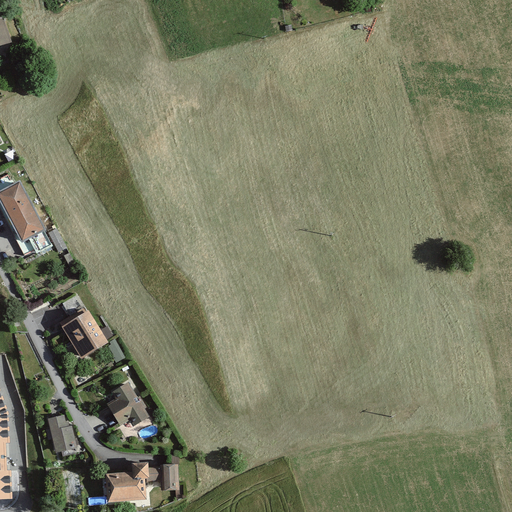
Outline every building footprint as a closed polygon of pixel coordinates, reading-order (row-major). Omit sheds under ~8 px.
[(4,17),(0,18),(0,45),(12,42),(4,17)] [(20,181),(0,190),(0,196),(23,240),(45,229),(20,181)] [(91,310),(65,325),(83,357),(110,342),(91,310)] [(132,382),(113,392),(116,397),(109,401),(122,423),(132,418),(134,423),(150,414),(132,382)] [(0,388),(0,499),(13,498),(9,414),(0,388)] [(64,415),(48,419),(56,452),(78,447),(73,426),(67,427),(64,415)] [(145,479),(150,479),(149,468),(148,462),(132,463),(133,472),(133,480),(145,479)] [(164,467),(165,480),(165,491),(179,490),(178,464),(164,465),(164,467)] [(164,467),(149,468),(150,479),(145,479),(146,482),(165,480),(164,467)] [(146,482),(145,479),(133,480),(133,472),(105,474),(107,503),(147,500),(146,482)]
